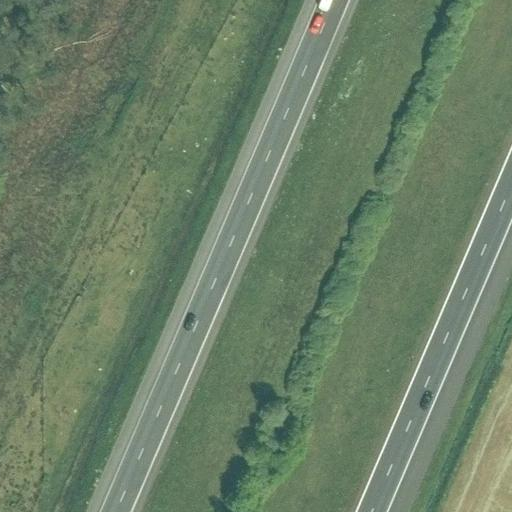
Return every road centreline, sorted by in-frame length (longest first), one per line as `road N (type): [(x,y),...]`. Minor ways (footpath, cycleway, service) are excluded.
road 1 (motorway): [(333,0),(115,511)]
road 2 (motorway): [(377,511),(511,198)]
